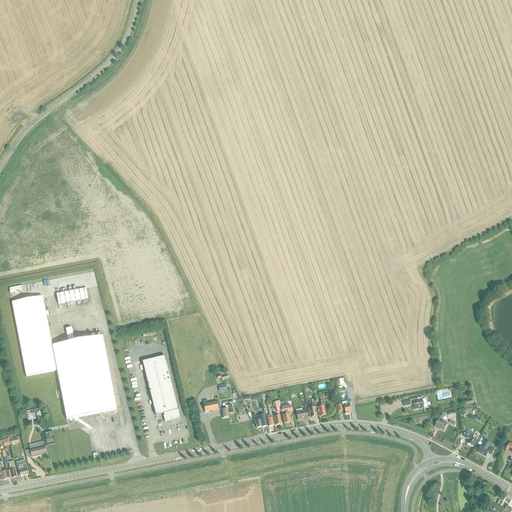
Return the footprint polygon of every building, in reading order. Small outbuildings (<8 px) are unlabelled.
[(56,294),(58,304),(88,299),(86,289),(56,294)] [(66,420),(116,410),(102,336),(52,345),(42,297),(12,302),(26,377),(57,371),(66,420)] [(180,418),(178,410),(165,356),(142,362),(155,416),(163,414),(164,416),(165,422),(171,420),(180,418)] [(403,402),(404,406),(414,404),(415,410),(427,407),(426,399),(422,400),(418,400),(418,398),(410,400),(410,401),(403,402)] [(311,418),(317,416),(316,411),(317,410),(315,399),(311,400),(313,408),(309,409),(311,418)] [(205,413),(221,409),(219,401),(207,404),(207,400),(202,401),(203,405),(205,413)] [(225,409),(221,410),(223,418),(229,417),(228,414),(233,413),(231,404),(228,405),(227,406),(225,406),(225,409)] [(283,408),(281,408),(282,411),(282,414),(284,424),(290,423),(290,419),(291,419),(289,412),(293,411),(291,406),(283,408)] [(304,420),(308,419),(306,410),(302,410),(303,411),(296,413),(297,420),(304,419),(304,420)] [(265,415),(256,417),(256,414),(253,415),(255,425),(256,425),(257,428),(267,426),(265,415)] [(281,425),(280,417),(280,416),(277,416),(276,414),(272,414),(273,418),(274,418),(276,426),(281,425)] [(442,421),(444,416),(442,415),(439,419),(435,427),(438,429),(438,428),(444,431),(448,424),(442,421)] [(467,444),(473,447),(479,436),(467,430),(463,437),(469,440),(467,444)] [(52,432),(45,433),(47,443),(54,442),(52,432)] [(481,446),(478,452),(486,457),(488,453),(491,455),(495,449),(492,447),(493,445),(485,441),(482,446),(481,446)] [(46,454),(44,447),(25,452),(26,458),(31,457),(32,457),(46,454)] [(25,460),(16,462),(19,472),(20,477),(28,475),(25,463),(25,460)] [(17,477),(15,470),(13,461),(8,462),(9,468),(10,472),(12,479),(17,477)] [(2,467),(0,468),(4,480),(12,478),(10,472),(9,472),(7,465),(5,466),(5,469),(3,470),(2,467)]
